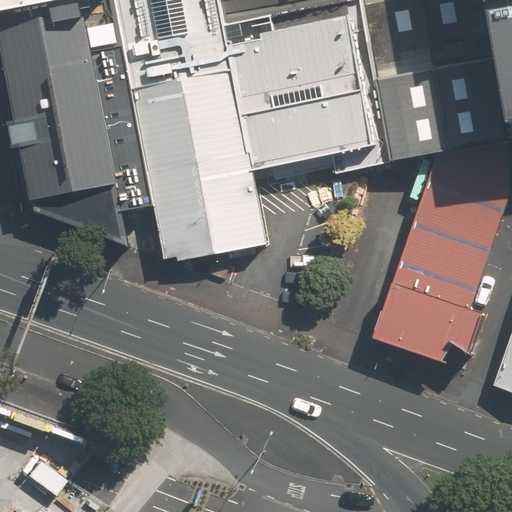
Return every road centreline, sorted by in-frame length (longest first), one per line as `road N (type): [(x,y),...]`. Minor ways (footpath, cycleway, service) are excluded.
road 1 (secondary): [(0,284),(331,404)]
road 2 (secondary): [(331,404),(511,471)]
road 3 (secondary): [(331,404),(430,511)]
